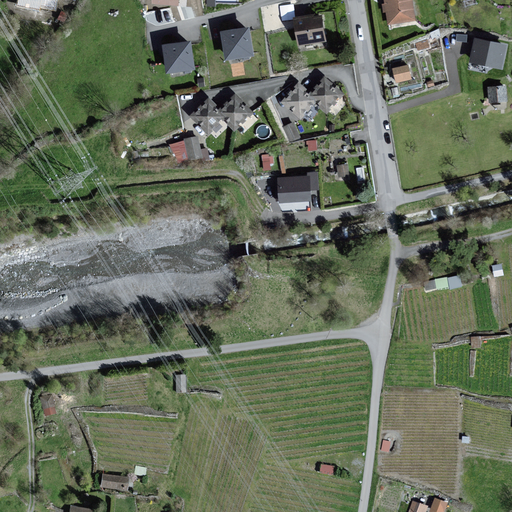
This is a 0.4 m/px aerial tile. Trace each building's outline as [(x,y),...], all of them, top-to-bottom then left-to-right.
[(41,0),(19,0),(18,7),(40,11),(41,0)] [(410,0),(385,0),(390,24),(414,20),(410,0)] [(324,15),(295,20),(299,47),(328,43),(324,15)] [(250,28),(222,31),(226,60),(254,54),(250,28)] [(507,44),(475,37),(470,61),(502,68),(507,44)] [(191,41),(163,45),(168,73),(195,69),(191,41)] [(409,65),(393,68),(395,83),(411,80),(409,65)] [(325,78),(311,93),(309,96),(316,102),(328,112),(343,95),(325,78)] [(309,96),(311,93),(300,83),(283,102),(301,118),(316,102),(309,96)] [(506,85),(488,87),(490,102),(507,100),(506,85)] [(236,95),(221,110),(219,112),(225,117),(236,129),(253,112),(236,95)] [(219,112),(221,110),(210,99),(193,116),(209,132),(225,117),(219,112)] [(296,120),(285,123),(288,138),(300,136),(296,120)] [(170,141),(176,162),(210,152),(207,145),(202,146),(198,133),(170,141)] [(349,171),(347,162),(338,164),(340,173),(349,171)] [(308,176),(280,178),(282,203),(313,200),(312,190),(319,189),(317,172),(308,173),(308,176)] [(501,264),(493,266),(495,276),(504,274),(501,264)] [(50,395),(41,397),(46,415),(55,412),(50,395)] [(391,441),(384,440),(382,450),(389,451),(391,441)] [(332,474),(334,466),(321,464),(320,471),(332,474)] [(130,478),(103,475),(101,489),(128,492),(130,478)] [(443,511),(446,505),(434,500),(429,511),(443,511)] [(425,511),(427,508),(412,502),(408,511),(425,511)]
